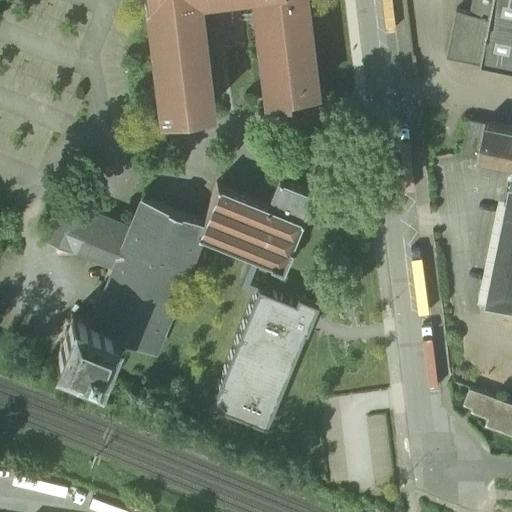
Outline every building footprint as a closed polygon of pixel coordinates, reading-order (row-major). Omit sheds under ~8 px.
[(145,0),(158,103),(160,115),(167,114),(210,109),(196,0),(252,0),(265,102),(288,99),(287,92),(292,92),(292,93),(315,91),(303,0),(145,0)] [(471,0),(469,10),(489,16),(492,0),(471,0)] [(511,0),(492,0),(489,16),(480,59),(481,59),(511,65),(511,0)] [(480,59),(489,16),(469,10),(456,6),(456,7),(447,54),(481,61),(481,59),(480,59)] [(511,125),(487,120),(486,123),(471,119),(463,151),(479,155),(478,157),(511,164),(511,163),(511,125)] [(142,195),(130,225),(115,262),(91,322),(90,324),(113,333),(152,348),(199,232),(251,254),(258,257),(280,266),(311,191),(279,178),(268,204),(217,183),(201,220),(142,195)] [(487,295),(510,300),(511,290),(511,180),(487,295)] [(70,244),(115,262),(130,225),(86,207),(90,197),(65,186),(44,236),(69,246),(70,244)] [(350,200),(354,231),(371,229),(368,198),(350,200)] [(253,290),(256,283),(248,280),(258,257),(251,254),(239,284),(253,290)] [(293,297),(256,282),(256,283),(253,290),(208,400),(264,423),(303,328),(305,329),(317,299),(296,291),(293,297)] [(97,373),(113,333),(90,324),(91,322),(71,314),(54,356),(97,373)] [(487,422),(511,431),(511,401),(471,386),(465,401),(475,405),(473,409),(490,415),(487,422)]
